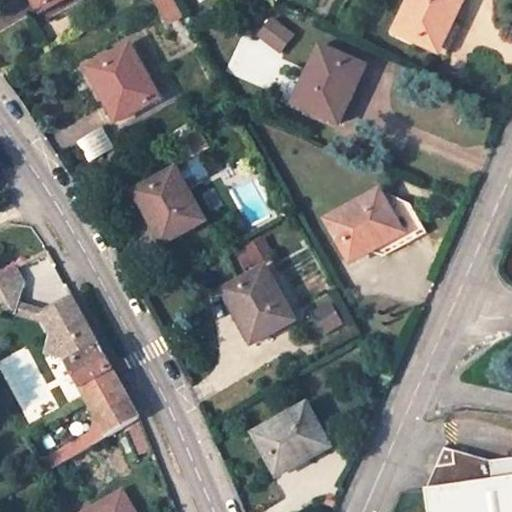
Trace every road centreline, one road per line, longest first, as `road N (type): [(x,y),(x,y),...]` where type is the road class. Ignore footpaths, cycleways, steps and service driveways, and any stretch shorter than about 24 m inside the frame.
road 1 (unclassified): [(34,170),(142,355),(213,511)]
road 2 (unclassified): [(511,167),(437,336)]
road 3 (unclassified): [(416,390),(360,511)]
